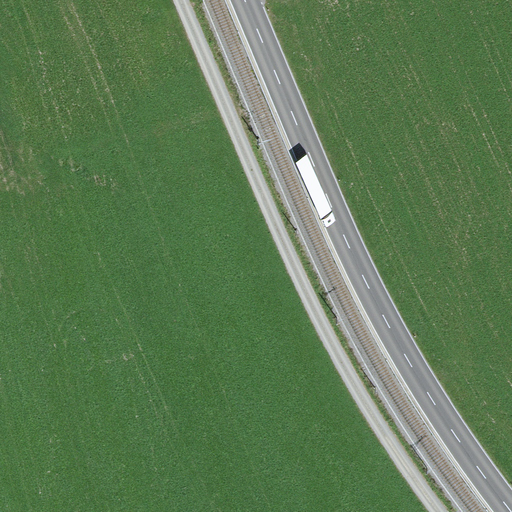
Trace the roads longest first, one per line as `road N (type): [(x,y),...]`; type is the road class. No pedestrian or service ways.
road 1 (track): [(439,511),(348,396),(243,131),(177,0)]
road 2 (primary): [(511,509),(437,413),(353,251),(245,0)]
